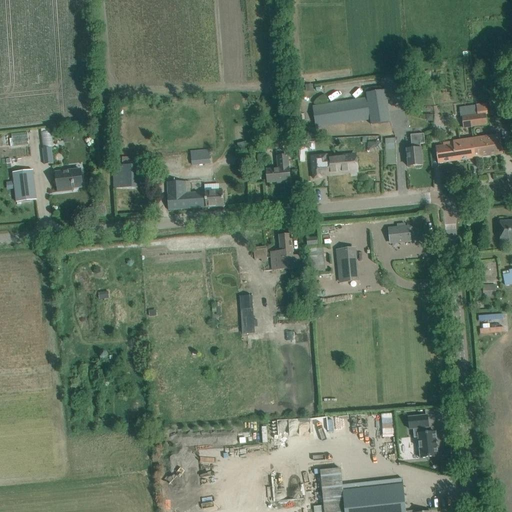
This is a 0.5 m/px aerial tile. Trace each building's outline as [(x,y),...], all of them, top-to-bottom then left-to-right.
[(424,70),(417,70),(418,82),(425,82),(424,70)] [(367,98),(312,106),(316,128),(370,120),(371,125),(391,122),(386,90),(366,93),(367,98)] [(467,117),(462,118),(464,128),(487,125),(486,114),(488,114),(487,104),(485,104),(476,105),(477,116),(467,117)] [(32,144),(31,133),(13,133),(14,145),(32,144)] [(425,144),(424,134),(411,135),(412,149),(407,150),(409,167),(423,165),(421,144),(425,144)] [(500,135),(490,136),(473,139),(476,158),(503,154),(500,135)] [(385,139),(385,141),(385,143),(387,164),(396,164),(395,139),(385,139)] [(459,161),(476,158),(473,139),(457,141),(459,161)] [(309,152),(308,140),(299,140),(301,163),(306,162),(306,153),(309,152)] [(459,161),(457,141),(451,142),(451,145),(436,147),(438,164),(459,161)] [(54,164),(52,148),(42,149),(44,165),(54,164)] [(193,166),(211,164),(209,149),(191,152),(193,166)] [(236,165),(249,165),(248,155),(236,155),(236,165)] [(357,165),(356,155),(331,158),(332,165),(320,167),(320,160),(311,161),(313,179),(321,178),(321,175),(350,172),(350,166),(357,165)] [(267,171),(267,173),(268,183),(290,181),(289,169),(288,169),(288,166),(289,166),(288,156),(276,157),(277,170),(267,171)] [(83,187),(80,169),(56,172),(58,192),(68,191),(68,189),(83,187)] [(113,169),(113,189),(134,189),(134,169),(113,169)] [(18,202),(40,200),(37,170),(15,172),(18,202)] [(190,181),(185,182),(168,183),(168,210),(224,207),(223,191),(190,193),(190,181)] [(511,221),(501,222),(500,222),(501,242),(502,242),(511,241),(511,221)] [(409,227),(389,229),(390,242),(399,241),(399,242),(410,241),(409,227)] [(293,256),(291,235),(280,236),(281,252),(271,253),(272,259),(293,256)] [(317,238),(307,239),(308,246),(318,245),(317,238)] [(354,247),(337,248),(340,283),(358,281),(354,247)] [(252,254),(252,257),(255,257),(255,260),(262,259),(262,262),(267,261),(267,258),(266,248),(254,249),(254,253),(252,254)] [(326,248),(311,248),(311,273),(325,273),(326,248)] [(293,256),(272,259),(273,271),(301,269),(300,256),(293,256)] [(511,269),(509,270),(510,274),(503,275),(506,286),(511,284),(511,269)] [(483,288),(478,288),(478,296),(483,296),(483,298),(496,297),(496,284),(483,285),(483,288)] [(252,295),(241,296),(243,335),(255,334),(252,295)] [(436,429),(436,412),(412,413),(412,429),(436,429)] [(384,429),(397,429),(396,414),(384,414),(384,429)] [(280,434),(292,433),(291,419),(273,420),(274,430),(280,430),(280,434)] [(423,459),(436,459),(436,433),(422,434),(423,459)] [(406,511),(403,479),(342,485),(340,468),(321,470),(325,511),(406,511)]
